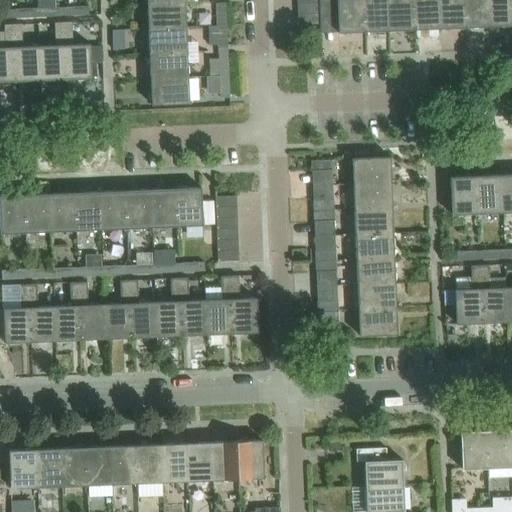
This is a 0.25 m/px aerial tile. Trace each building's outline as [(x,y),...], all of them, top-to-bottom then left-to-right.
[(68,0),(69,7),(66,7),(67,17),(89,16),(89,6),(76,7),(76,0),(68,0)] [(338,33),(364,31),(363,0),(319,0),(321,25),(338,24),(338,33)] [(389,30),(388,0),(363,0),(364,31),(389,30)] [(388,0),(389,30),(414,29),(413,0),(388,0)] [(439,28),(438,0),(413,0),(414,29),(439,28)] [(463,0),(438,0),(439,28),(465,27),(463,0)] [(488,0),(463,0),(465,27),(490,26),(488,0)] [(511,25),(511,0),(488,0),(490,26),(511,25)] [(185,2),(147,4),(148,29),(186,27),(185,2)] [(217,26),(227,25),(226,3),(217,4),(217,26)] [(298,4),(299,15),(320,14),(319,3),(298,4)] [(60,7),(37,8),(38,18),(61,17),(60,7)] [(16,9),(16,19),(38,18),(37,8),(16,9)] [(0,19),(10,19),(10,9),(0,9),(0,19)] [(299,26),(310,25),(320,25),(320,14),(299,15),(299,26)] [(71,22),(63,23),(65,80),(91,79),(89,44),(72,45),(71,22)] [(55,45),(38,46),(40,81),(65,80),(63,23),(54,23),(55,45)] [(4,47),(0,47),(0,82),(14,82),(12,25),(3,25),(3,32),(4,47)] [(21,25),(12,25),(14,82),(40,81),(38,46),(22,46),(21,25)] [(217,26),(218,48),(228,48),(227,25),(217,26)] [(186,27),(148,29),(149,54),(187,52),(186,27)] [(126,48),(126,42),(113,43),(113,50),(126,48)] [(187,52),(149,54),(150,79),(188,77),(187,52)] [(218,54),(219,76),(230,76),(229,54),(218,54)] [(220,99),(231,99),(230,76),(219,76),(220,99)] [(188,77),(150,79),(152,105),(189,103),(188,77)] [(353,185),(390,183),(389,157),(352,159),(353,185)] [(311,161),(312,172),(333,171),(332,160),(311,161)] [(511,174),(500,175),(502,213),(511,212),(511,174)] [(500,175),(475,176),(477,214),(502,213),(500,175)] [(477,214),(475,176),(450,177),(452,215),(477,214)] [(354,210),(391,208),(390,183),(353,185),(354,210)] [(203,225),(214,224),(213,201),(201,201),(201,187),(175,189),(177,226),(203,225)] [(150,190),(152,227),(154,227),(154,236),(167,235),(167,227),(177,226),(175,189),(150,190)] [(126,228),(152,227),(150,190),(125,191),(126,228)] [(126,228),(125,191),(100,192),(101,230),(126,228)] [(76,231),(101,230),(100,192),(75,193),(76,231)] [(50,194),(51,232),(76,231),(75,193),(50,194)] [(26,233),(51,232),(50,194),(25,195),(26,233)] [(26,233),(25,195),(0,196),(0,222),(1,234),(26,233)] [(236,207),(236,196),(215,197),(215,208),(236,207)] [(334,210),(334,200),(313,200),(313,211),(334,210)] [(215,218),(236,218),(236,207),(215,208),(215,218)] [(391,208),(354,210),(355,235),(393,234),(391,208)] [(335,221),(334,210),(313,211),(314,222),(335,221)] [(216,229),(237,229),(236,218),(215,218),(216,229)] [(216,240),(237,239),(237,229),(216,229),(216,240)] [(393,234),(355,235),(356,260),(394,259),(393,234)] [(237,239),(216,240),(216,251),(237,250),(237,239)] [(504,249),(482,250),(483,260),(504,259),(504,249)] [(154,250),(154,264),(171,264),(170,250),(154,250)] [(216,262),(218,262),(237,261),(237,250),(216,251),(216,262)] [(336,261),(336,250),(315,251),(315,262),(336,261)] [(454,261),(477,260),(477,251),(454,252),(454,261)] [(394,259),(356,260),(357,285),(395,284),(394,259)] [(337,272),(336,261),(315,262),(316,273),(337,272)] [(182,273),(205,272),(205,262),(182,263),(182,273)] [(132,275),(154,274),(153,264),(132,265),(132,275)] [(153,264),(154,274),(177,273),(176,264),(153,264)] [(103,276),(126,275),(126,265),(103,266),(103,276)] [(103,276),(103,266),(81,267),(82,277),(103,276)] [(481,323),(479,266),(471,266),(472,289),(455,289),(456,324),(481,323)] [(488,266),(479,266),(481,323),(506,322),(505,287),(490,288),(488,266)] [(53,268),(53,278),(76,277),(75,267),(53,268)] [(31,279),(53,278),(53,268),(31,269),(31,279)] [(2,270),(2,280),(25,279),(25,269),(2,270)] [(228,276),(219,277),(220,299),(204,300),(205,334),(230,333),(228,276)] [(237,276),(228,276),(230,333),(256,332),(255,298),(238,299),(237,276)] [(178,278),(170,279),(171,301),(154,302),(155,336),(180,335),(178,278)] [(188,278),(178,278),(180,335),(205,334),(204,300),(189,301),(188,278)] [(137,280),(128,281),(131,337),(155,336),(154,302),(138,303),(137,280)] [(128,281),(121,281),(119,281),(120,304),(104,305),(106,338),(131,337),(128,281)] [(87,282),(78,283),(81,340),(106,338),(104,305),(88,305),(87,282)] [(78,283),(69,283),(70,306),(54,307),(56,341),(81,340),(78,283)] [(37,284),(28,285),(31,342),(56,341),(54,307),(38,308),(37,284)] [(395,284),(357,285),(358,310),(396,309),(395,284)] [(31,342),(28,285),(19,285),(20,308),(3,309),(5,343),(31,342)] [(338,311),(338,301),(317,301),(317,312),(338,311)] [(396,309),(358,310),(359,336),(397,335),(396,309)] [(339,322),(338,311),(317,312),(318,323),(339,322)] [(511,432),(511,430),(487,431),(489,468),(511,467),(511,432)] [(489,468),(487,431),(461,432),(462,470),(489,468)] [(235,441),(237,478),(263,477),(261,440),(235,441)] [(235,441),(210,443),(212,480),(237,478),(235,441)] [(342,453),(341,441),(330,441),(331,453),(342,453)] [(212,480),(210,443),(185,444),(187,481),(212,480)] [(185,444),(160,445),(162,482),(187,481),(185,444)] [(162,482),(160,445),(135,446),(136,483),(162,482)] [(135,446),(110,447),(112,484),(136,483),(135,446)] [(112,484),(110,447),(84,448),(86,485),(112,484)] [(84,448),(60,449),(61,486),(86,485),(84,448)] [(60,449),(34,450),(36,488),(61,486),(60,449)] [(364,462),(365,488),(403,486),(402,460),(386,461),(386,449),(356,450),(356,463),(364,462)] [(36,488),(34,450),(9,452),(10,489),(36,488)] [(400,511),(404,511),(403,486),(365,488),(366,511),(400,511)] [(34,511),(34,500),(11,501),(11,511),(34,511)]
